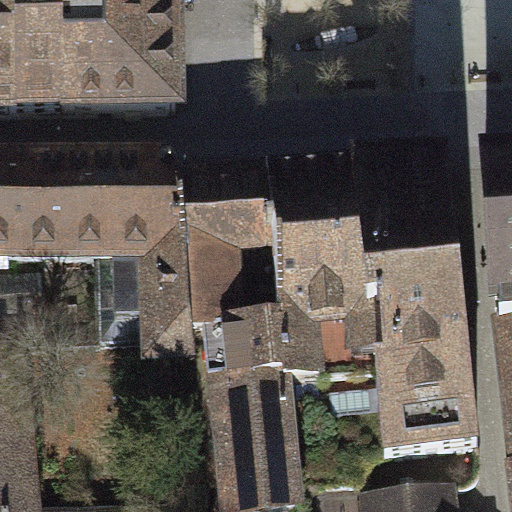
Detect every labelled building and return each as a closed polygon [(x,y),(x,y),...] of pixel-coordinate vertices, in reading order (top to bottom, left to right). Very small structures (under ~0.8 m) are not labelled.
[(176,40),(177,0),(0,0),(0,117),(178,112),(176,40)] [(497,311),(511,310),(511,165),(482,168),(497,311)] [(192,332),(184,177),(183,167),(0,167),(0,263),(98,265),(105,350),(152,347),(152,368),(195,365),(192,332)] [(453,171),(361,174),(375,318),(387,318),(388,364),(390,373),(380,373),(389,459),(479,447),(453,171)] [(268,173),(184,177),(192,332),(283,324),(268,173)] [(361,174),(268,173),(283,324),(288,392),(322,388),(318,327),(353,323),(357,367),(388,364),(387,318),(375,318),(361,174)] [(0,511),(39,511),(28,352),(44,351),(41,304),(0,306),(0,511)] [(511,310),(497,311),(511,432),(511,310)] [(322,388),(288,392),(298,497),(365,490),(363,462),(389,459),(380,373),(390,373),(388,364),(357,367),(353,323),(318,327),(322,388)] [(288,392),(283,324),(192,332),(195,365),(216,364),(228,511),(295,511),(299,511),(298,497),(288,392)] [(368,501),(369,511),(455,511),(453,493),(368,501)]
